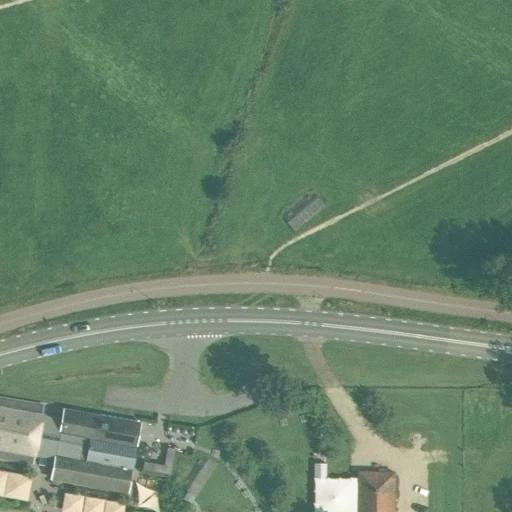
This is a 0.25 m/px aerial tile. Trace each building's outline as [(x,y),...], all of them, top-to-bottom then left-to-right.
[(0,397),(0,456),(34,462),(35,455),(44,456),(54,458),(50,479),(128,493),(133,467),(128,466),(131,447),(135,448),(140,422),(64,409),(63,417),(42,413),(44,405),(0,397)] [(175,449),(167,448),(164,465),(143,462),(142,469),(170,474),(175,449)] [(219,467),(200,454),(198,458),(194,456),(191,461),(195,463),(185,479),(181,477),(179,481),(182,483),(180,487),(199,499),(219,467)] [(0,492),(28,498),(33,474),(0,467),(0,492)] [(392,511),(393,472),(357,471),(356,511),(392,511)] [(68,511),(125,511),(127,499),(65,492),(63,511),(68,511)]
